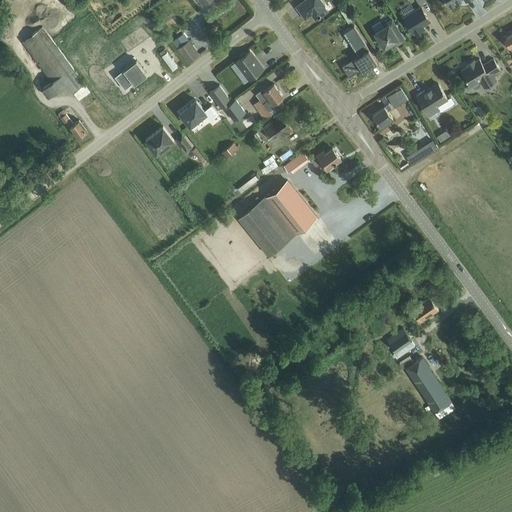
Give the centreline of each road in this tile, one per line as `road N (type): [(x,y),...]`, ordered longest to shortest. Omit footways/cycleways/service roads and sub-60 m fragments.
road 1 (residential): [(0,221),(267,12)]
road 2 (tertiary): [(511,342),(375,156)]
road 3 (residential): [(347,104),(511,1)]
